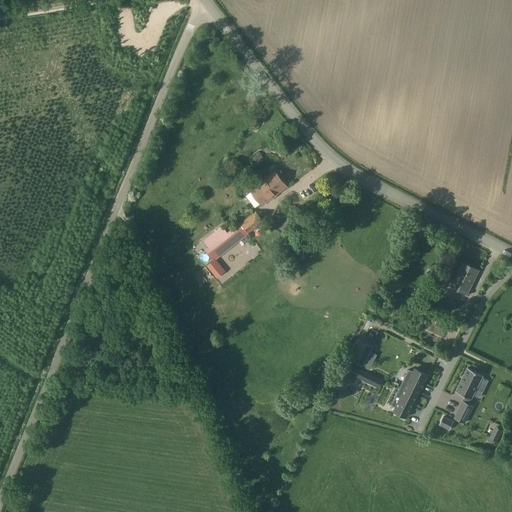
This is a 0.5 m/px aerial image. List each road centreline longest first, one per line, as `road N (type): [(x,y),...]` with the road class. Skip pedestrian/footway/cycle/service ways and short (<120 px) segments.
road 1 (unclassified): [(0,500),(203,0)]
road 2 (unclassified): [(511,253),(331,159),(204,0)]
road 3 (track): [(208,393),(126,185)]
